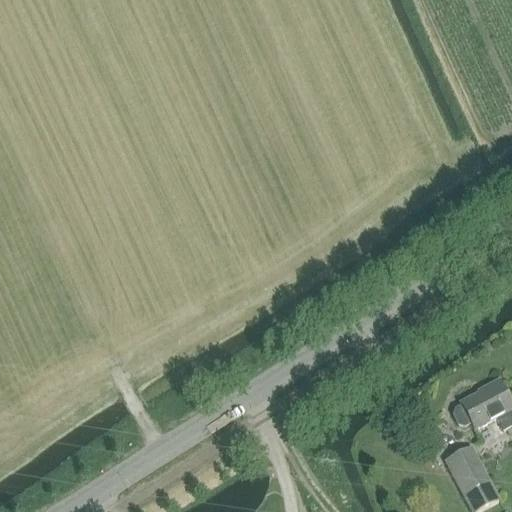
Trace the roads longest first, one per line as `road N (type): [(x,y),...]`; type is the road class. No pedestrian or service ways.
road 1 (tertiary): [(70,511),(511,232)]
road 2 (track): [(421,0),(491,148),(511,136)]
